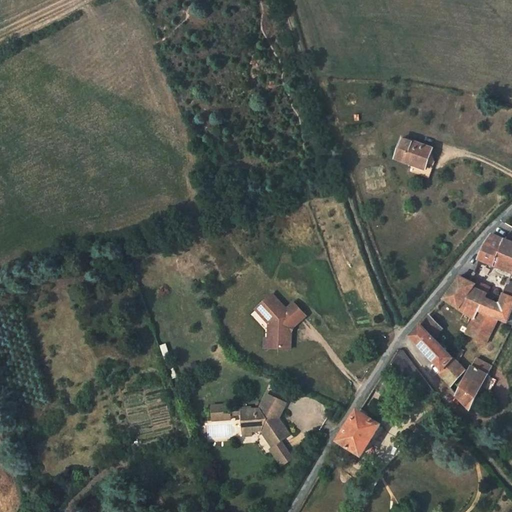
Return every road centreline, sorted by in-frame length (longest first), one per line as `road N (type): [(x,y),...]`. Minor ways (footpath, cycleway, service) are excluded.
road 1 (track): [(401,336),(345,189),(291,0)]
road 2 (residential): [(291,511),(401,336)]
road 3 (residential): [(401,336),(511,209)]
road 4 (unclassified): [(477,439),(401,336)]
